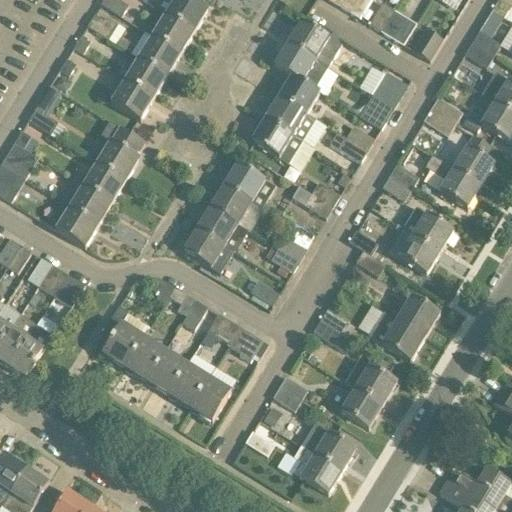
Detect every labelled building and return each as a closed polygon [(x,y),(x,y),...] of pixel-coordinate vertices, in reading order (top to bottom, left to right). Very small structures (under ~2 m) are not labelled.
[(107,0),(101,10),(122,22),(129,11),(112,0),(107,0)] [(209,14),(185,0),(177,0),(166,19),(195,37),(209,14)] [(328,0),(327,4),(338,10),(344,0),(328,0)] [(367,12),(373,2),(369,0),(344,0),(338,10),(360,24),(362,20),(367,12)] [(511,0),(502,0),(492,16),(504,23),(511,12),(511,0)] [(369,30),(382,38),(395,15),(383,8),(369,30)] [(373,16),(367,12),(362,20),(368,24),(373,16)] [(395,15),(382,38),(393,44),(399,48),(403,50),(417,29),(412,26),(395,15)] [(473,48),(495,62),(502,51),(491,44),(504,23),(492,16),(480,37),(473,48)] [(195,37),(166,19),(152,41),(181,59),(195,37)] [(109,45),(118,29),(106,22),(104,25),(95,20),(87,31),(109,45)] [(301,28),(289,49),(327,72),(342,50),(336,47),(340,42),(333,38),(330,43),(329,45),(313,35),(301,28)] [(426,34),(413,56),(430,67),(443,45),(426,34)] [(74,53),(83,59),(90,47),(81,41),(74,53)] [(121,41),(116,49),(125,55),(131,58),(136,50),(121,41)] [(181,59),(152,41),(138,63),(167,81),(181,59)] [(495,62),(473,48),(465,60),(487,74),(495,62)] [(327,73),(327,72),(289,49),(276,70),(293,81),(320,97),(326,100),(338,80),(327,73)] [(167,81),(138,63),(125,85),(154,103),(167,81)] [(59,76),(60,76),(68,81),(76,69),(67,64),(59,76)] [(373,100),(394,113),(408,90),(387,77),(373,100)] [(481,100),(487,103),(511,119),(511,88),(495,78),(481,100)] [(55,91),(66,97),(72,87),(62,81),(55,91)] [(307,119),(320,97),(293,81),(279,102),(307,119)] [(154,103),(125,85),(111,107),(140,125),(154,103)] [(51,89),(36,114),(48,121),(63,96),(51,89)] [(369,127),(381,134),(394,113),(373,100),(360,121),(369,127)] [(316,124),(307,119),(279,102),(267,123),(303,145),(316,124)] [(431,115),(455,131),(463,119),(439,103),(431,115)] [(498,140),(509,147),(511,142),(511,119),(487,103),(473,125),(497,140),(498,140)] [(50,139),(58,127),(48,121),(36,114),(28,126),(50,139)] [(455,131),(431,115),(423,126),(447,142),(455,131)] [(289,168),(303,145),(267,123),(253,145),(289,168)] [(119,132),(97,168),(126,186),(140,164),(136,162),(145,148),(119,132)] [(346,144),(367,157),(375,144),(353,132),(346,144)] [(23,153),(30,141),(22,136),(14,148),(23,153)] [(330,149),(360,168),(367,157),(346,144),(337,138),(330,149)] [(31,142),(24,154),(29,156),(31,158),(38,146),(31,142)] [(475,143),(455,176),(481,192),(494,171),(483,164),(489,152),(475,143)] [(33,174),(17,164),(8,158),(1,170),(26,185),(33,174)] [(481,192),(455,176),(433,163),(426,175),(445,187),(439,197),(456,207),(456,206),(468,213),(481,192)] [(97,168),(83,190),(112,208),(126,186),(97,168)] [(238,169),(225,190),(252,207),(265,186),(238,169)] [(397,170),(390,181),(411,195),(418,183),(397,170)] [(345,192),(351,182),(343,178),(338,187),(345,192)] [(383,193),(404,206),(411,195),(390,181),(383,193)] [(0,200),(12,208),(19,196),(0,184),(0,200)] [(51,233),(77,189),(71,185),(45,230),(51,233)] [(311,199),(333,213),(341,201),(319,187),(311,199)] [(99,230),(112,208),(83,190),(70,212),(99,230)] [(239,229),(252,207),(225,190),(211,213),(239,229)] [(326,224),(333,213),(311,199),(299,191),(292,202),(326,224)] [(85,252),(99,230),(70,212),(56,234),(85,252)] [(198,234),(225,251),(235,257),(248,236),(239,229),(211,213),(198,234)] [(416,213),(402,235),(439,258),(454,236),(416,213)] [(212,273),(225,251),(198,234),(184,256),(212,273)] [(426,279),(439,258),(402,235),(389,257),(426,279)] [(349,248),(363,257),(368,260),(376,248),(357,236),(349,248)] [(279,253),(299,267),(306,256),(286,242),(279,253)] [(10,244),(0,258),(0,267),(7,271),(20,250),(10,244)] [(31,257),(20,250),(7,271),(17,278),(31,257)] [(271,265),(292,278),(299,267),(279,253),(271,265)] [(385,271),(368,260),(363,257),(356,268),(378,281),(385,271)] [(41,263),(28,285),(39,291),(52,270),(41,263)] [(52,270),(39,291),(50,298),(55,301),(68,280),(63,277),(52,270)] [(84,290),(68,280),(55,301),(71,312),(84,290)] [(156,306),(163,311),(169,302),(174,292),(157,282),(150,294),(160,300),(156,306)] [(279,300),(258,287),(251,298),(272,310),(279,300)] [(187,321),(196,306),(174,292),(169,302),(180,309),(176,315),(187,321)] [(424,343),(440,317),(411,300),(396,325),(424,343)] [(209,334),(218,319),(196,306),(187,321),(183,328),(194,335),(198,328),(209,334)] [(0,351),(21,320),(5,309),(0,317),(0,351)] [(129,317),(120,311),(112,324),(120,329),(121,327),(122,328),(128,318),(129,317)] [(320,326),(341,339),(349,327),(327,315),(320,326)] [(51,337),(57,327),(42,318),(36,328),(51,337)] [(369,340),(411,365),(424,343),(396,325),(383,318),(369,340)] [(219,344),(230,326),(218,319),(209,334),(207,337),(219,344)] [(0,364),(9,371),(36,330),(21,320),(0,351),(0,364)] [(341,339),(320,326),(313,337),(347,358),(354,347),(348,343),(341,339)] [(122,328),(121,327),(120,329),(102,358),(124,372),(143,341),(122,328)] [(349,327),(341,339),(348,343),(354,333),(355,331),(349,327)] [(36,330),(9,371),(25,381),(52,340),(36,330)] [(242,333),(231,351),(241,357),(240,360),(250,366),(252,363),(263,345),(242,333)] [(147,386),(166,355),(143,341),(124,372),(147,386)] [(263,345),(252,363),(258,367),(269,349),(263,345)] [(166,355),(147,386),(170,401),(190,370),(166,355)] [(392,371),(377,361),(370,373),(367,372),(355,394),(382,411),(395,388),(386,382),(392,371)] [(190,370),(170,401),(192,414),(211,383),(190,370)] [(280,392),(301,405),(307,395),(286,382),(280,392)] [(212,427),(231,395),(211,383),(192,414),(212,427)] [(502,398),(511,403),(511,389),(509,387),(502,398)] [(301,406),(301,405),(280,392),(273,403),(294,416),(295,416),(301,406)] [(341,417),(368,433),(382,411),(355,394),(341,417)] [(511,403),(502,398),(495,411),(511,421),(511,434),(508,440),(511,442),(511,403)] [(272,412),(264,426),(274,432),(282,419),(272,412)] [(301,451),(342,476),(356,453),(315,428),(301,451)] [(246,448),(267,461),(274,449),(252,437),(246,448)] [(292,476),(328,498),(342,476),(301,451),(294,463),(299,466),(292,476)] [(0,500),(6,505),(26,475),(4,460),(0,466),(0,500)] [(511,511),(511,504),(505,500),(511,490),(487,474),(477,490),(454,476),(448,487),(489,511),(511,511)] [(26,475),(6,505),(1,511),(33,511),(48,489),(26,475)] [(489,511),(448,487),(440,499),(461,511),(489,511)] [(89,511),(90,511),(68,497),(58,511),(89,511)]
